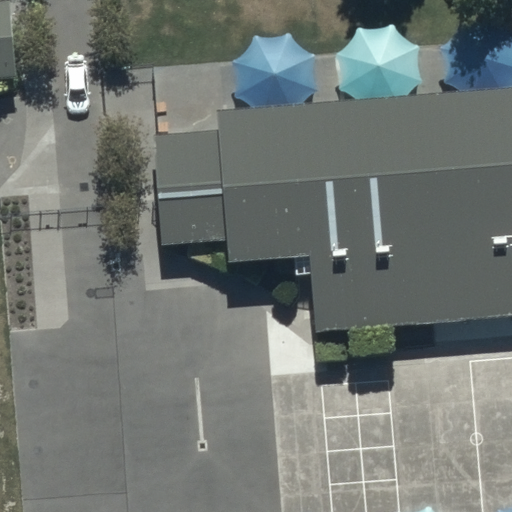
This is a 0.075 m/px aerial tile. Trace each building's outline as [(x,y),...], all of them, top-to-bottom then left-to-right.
[(8,6),(0,6),(0,82),(14,82),(8,6)] [(227,237),(229,263),(311,256),(317,327),(511,311),(511,83),(216,109),(218,127),(227,237)] [(218,127),(153,133),(162,243),(227,237),(218,127)] [(5,275),(0,274),(0,511),(20,511),(46,509),(44,459),(17,459),(5,275)] [(131,401),(138,511),(264,511),(256,359),(245,359),(242,301),(162,305),(165,360),(144,361),(146,400),(131,401)]
